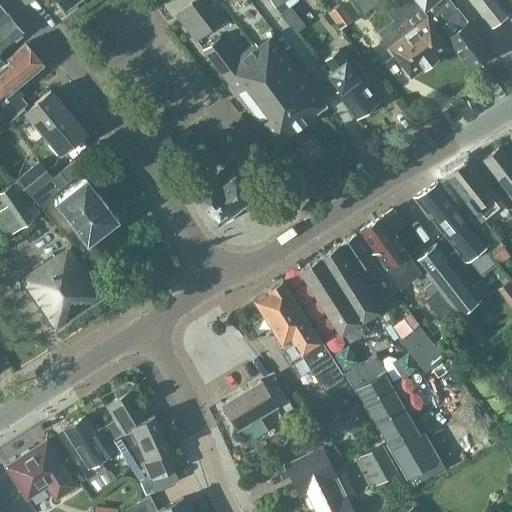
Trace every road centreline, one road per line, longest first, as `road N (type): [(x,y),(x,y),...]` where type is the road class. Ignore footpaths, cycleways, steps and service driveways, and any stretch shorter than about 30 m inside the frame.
road 1 (tertiary): [(225,282),(136,144),(20,0)]
road 2 (tertiary): [(225,282),(511,108)]
road 3 (residential): [(232,511),(152,326)]
road 4 (tertiary): [(0,422),(152,326)]
